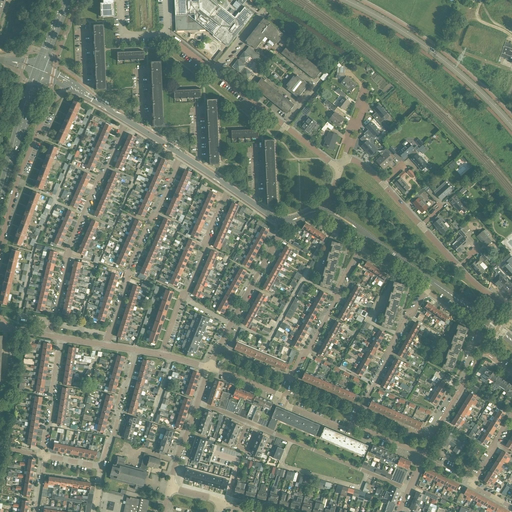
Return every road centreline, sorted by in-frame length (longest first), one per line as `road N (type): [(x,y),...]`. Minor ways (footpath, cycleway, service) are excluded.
road 1 (track): [(511,167),(396,52),(323,0)]
road 2 (residential): [(48,335),(66,252),(126,120)]
road 3 (unclassified): [(340,169),(166,33)]
road 4 (secondary): [(511,127),(434,53),(344,0)]
road 5 (residential): [(105,345),(126,273),(179,154)]
road 6 (residential): [(161,354),(231,188)]
road 7 (residential): [(0,244),(47,104),(66,84)]
road 8 (residential): [(209,367),(281,220)]
road 9 (residential): [(292,381),(359,246)]
road 10 (residential): [(360,409),(426,290)]
road 11 (residential): [(426,433),(486,320)]
road 12 (secondary): [(0,191),(38,70)]
road 13 (residential): [(365,472),(359,487),(283,467),(291,440)]
road 14 (residential): [(100,468),(131,350)]
road 15 (residential): [(43,456),(59,338)]
